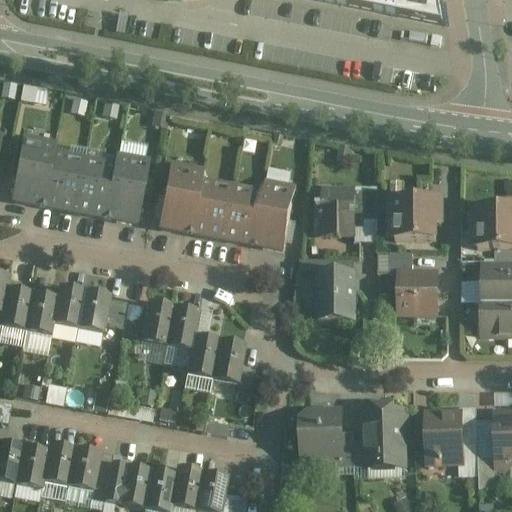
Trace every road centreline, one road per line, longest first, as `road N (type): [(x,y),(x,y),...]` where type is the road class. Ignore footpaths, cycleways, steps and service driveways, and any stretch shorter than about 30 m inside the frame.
road 1 (tertiary): [(0,50),(483,139)]
road 2 (residential): [(0,240),(221,282),(252,302),(269,328),(279,374)]
road 3 (residential): [(279,374),(511,382)]
road 4 (residential): [(483,139),(474,0)]
road 5 (residential): [(279,374),(260,511)]
